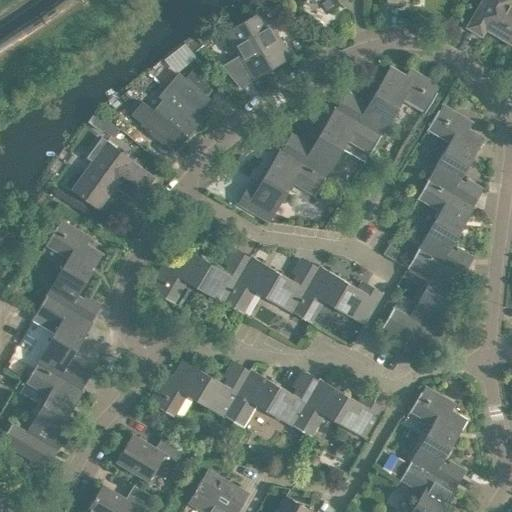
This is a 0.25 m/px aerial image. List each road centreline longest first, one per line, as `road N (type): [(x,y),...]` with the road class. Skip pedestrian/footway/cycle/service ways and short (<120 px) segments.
road 1 (residential): [(488,358),(510,161),(507,110),(463,57),(387,43),(277,97),(234,127),(179,187),(123,286),(121,320),(141,349)]
road 2 (residential): [(488,358),(426,367),(405,391),(322,351),(310,365),(207,347),(141,349)]
road 3 (residential): [(141,349),(126,392),(48,511)]
road 4 (residential): [(491,511),(504,492),(488,358)]
